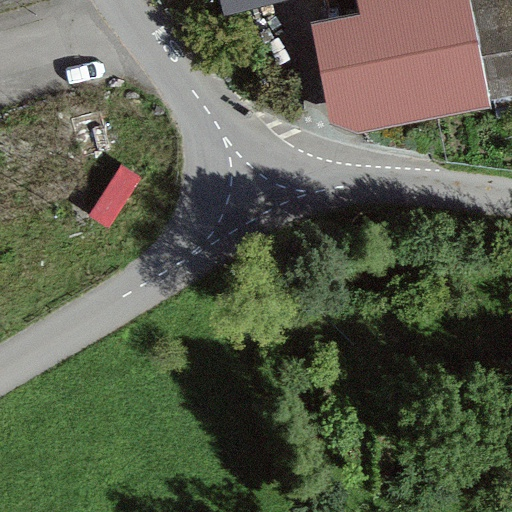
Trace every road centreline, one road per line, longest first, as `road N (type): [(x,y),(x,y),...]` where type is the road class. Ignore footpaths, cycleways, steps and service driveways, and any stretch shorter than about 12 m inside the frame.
road 1 (unclassified): [(0,371),(271,204)]
road 2 (residential): [(135,0),(178,76),(271,204)]
road 3 (unclassified): [(271,204),(373,183),(511,202)]
